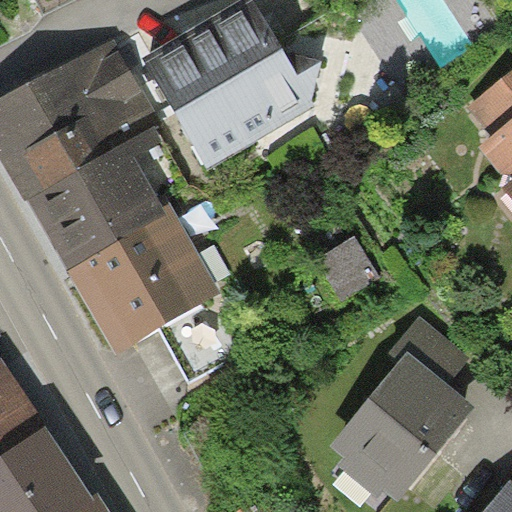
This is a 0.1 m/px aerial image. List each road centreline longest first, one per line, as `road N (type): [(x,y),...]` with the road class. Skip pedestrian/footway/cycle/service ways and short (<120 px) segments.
road 1 (secondary): [(0,235),(154,511)]
road 2 (residential): [(0,60),(157,0)]
